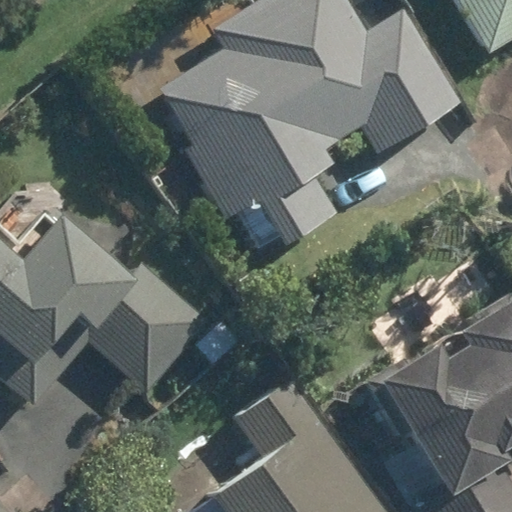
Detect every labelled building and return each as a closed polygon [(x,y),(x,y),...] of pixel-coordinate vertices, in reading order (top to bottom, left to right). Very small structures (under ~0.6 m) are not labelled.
[(351,43),(322,0),(264,0),(195,46),(204,60),(128,110),(207,230),(227,217),(255,260),(314,221),(291,186),(311,173),(304,162),(344,135),(362,162),(442,109),(384,22),(351,43)] [(511,0),(425,0),(463,66),(511,38),(511,0)] [(0,405),(10,413),(59,350),(134,407),(199,323),(133,273),(126,282),(36,213),(0,259),(0,405)] [(511,353),(501,336),(510,330),(491,301),(339,397),(409,508),(403,511),(508,511),(483,472),(511,453),(511,353)] [(364,511),(271,384),(214,426),(223,438),(165,480),(188,511),(364,511)]
